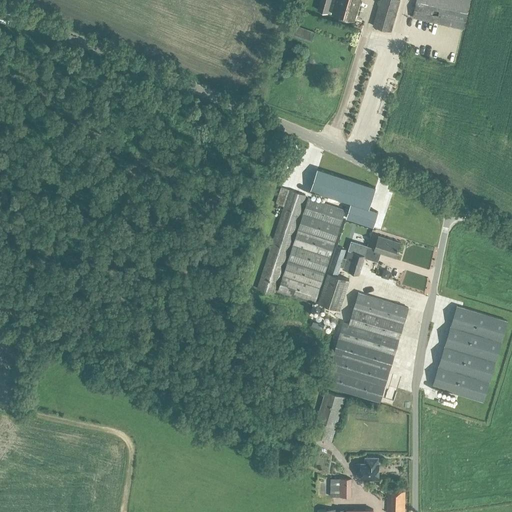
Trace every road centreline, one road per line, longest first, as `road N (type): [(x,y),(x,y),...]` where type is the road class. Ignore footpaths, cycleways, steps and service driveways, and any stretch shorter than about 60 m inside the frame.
road 1 (tertiary): [(450,209),(272,121),(0,18)]
road 2 (unclassified): [(417,511),(415,395),(450,209)]
road 3 (track): [(122,511),(125,436),(0,407)]
